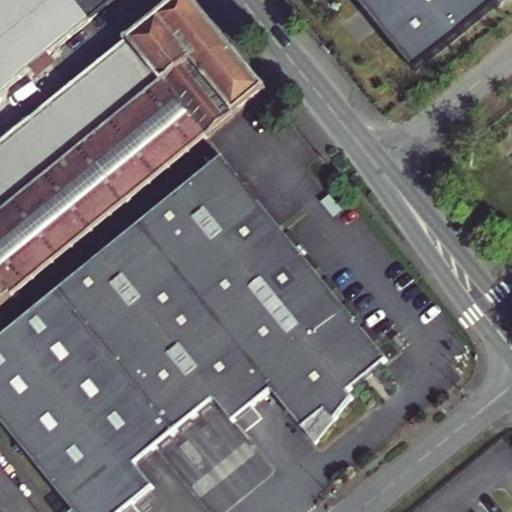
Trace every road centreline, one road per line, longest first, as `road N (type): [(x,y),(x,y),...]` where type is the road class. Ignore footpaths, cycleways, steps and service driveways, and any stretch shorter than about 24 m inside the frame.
road 1 (tertiary): [(376,167),(511,335)]
road 2 (tertiary): [(240,0),(376,167)]
road 3 (unclassified): [(357,511),(511,385)]
road 4 (unclassified): [(511,57),(376,167)]
